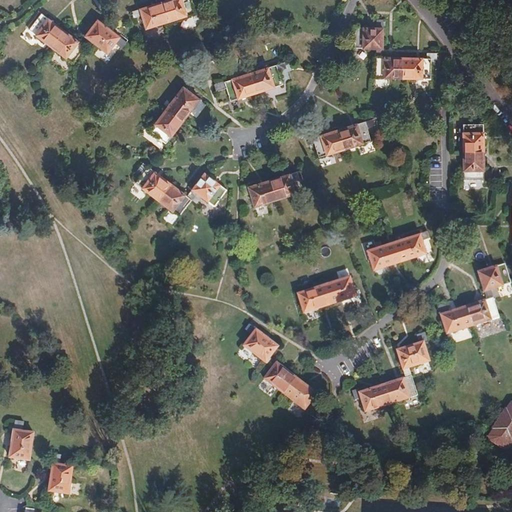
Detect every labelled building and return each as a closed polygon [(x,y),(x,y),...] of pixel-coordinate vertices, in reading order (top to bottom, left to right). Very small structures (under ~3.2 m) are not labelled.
[(168,0),(162,2),(169,22),(193,15),(188,0),(168,0)] [(169,22),(162,2),(130,12),(132,18),(140,15),(144,30),(169,22)] [(49,48),(61,31),(39,14),(26,31),(49,48)] [(82,38),(83,38),(89,42),(106,55),(114,44),(118,38),(95,21),(82,38)] [(373,49),(381,49),(381,21),(375,21),(375,29),(354,28),(353,49),(373,49)] [(75,42),(61,31),(49,48),(71,65),(89,42),(83,38),(78,44),(75,42)] [(80,35),(75,42),(78,44),(83,38),(82,38),(80,35)] [(125,44),(118,38),(114,44),(121,49),(125,44)] [(381,58),(381,49),(373,49),(374,78),(400,79),(400,59),(381,58)] [(425,59),(400,59),(400,79),(427,80),(427,61),(434,61),(434,55),(425,55),(425,59)] [(283,64),(249,75),(255,94),(281,86),(277,73),(285,71),(283,64)] [(255,94),(249,75),(213,86),(215,93),(225,90),(229,102),(255,94)] [(181,88),(164,110),(180,123),(197,101),(181,88)] [(197,118),(205,104),(198,100),(190,113),(197,118)] [(180,123),(164,110),(147,132),(163,144),(180,123)] [(372,120),(363,122),(365,128),(373,125),(372,120)] [(363,122),(337,131),(344,150),(369,142),(365,128),(363,122)] [(483,153),(482,125),(461,125),(462,153),(483,153)] [(337,131),(316,137),(311,138),(313,144),(317,158),(344,150),(337,131)] [(311,138),(316,137),(314,132),(304,135),(307,145),(313,144),(311,138)] [(483,153),(462,153),(462,180),(483,180),(483,153)] [(155,201),(168,184),(139,162),(135,167),(142,172),(133,184),(155,201)] [(295,173),(270,181),(277,200),(301,192),(295,173)] [(202,174),(189,191),(194,194),(212,208),(225,191),(202,174)] [(270,181),(247,188),(249,195),(253,208),(277,200),(270,181)] [(184,197),(168,184),(155,201),(177,217),(194,194),(189,191),(184,197)] [(249,195),(247,188),(246,184),(239,187),(242,197),(249,195)] [(425,232),(418,234),(420,242),(428,239),(425,232)] [(420,242),(418,234),(392,243),(398,262),(424,253),(420,242)] [(398,262),(392,243),(366,251),(372,270),(398,262)] [(477,273),(483,292),(490,289),(496,287),(510,283),(504,264),(477,273)] [(348,278),(322,286),(329,306),(355,298),(348,278)] [(329,306),(322,286),(295,294),(302,314),(329,306)] [(496,287),(490,289),(493,299),(499,297),(496,287)] [(490,289),(483,292),(485,301),(466,307),(472,327),(499,318),(493,299),(490,289)] [(440,316),(448,313),(446,304),(437,307),(440,316)] [(472,327),(466,307),(448,313),(440,316),(445,336),(472,327)] [(243,331),(250,337),(255,331),(247,325),(243,331)] [(255,331),(250,337),(242,348),(271,369),(275,364),(269,359),(277,348),(255,331)] [(423,343),(425,349),(430,347),(425,333),(415,336),(418,344),(423,343)] [(402,371),(409,369),(429,362),(425,349),(423,343),(418,344),(395,351),(402,371)] [(275,364),(271,369),(263,380),(283,396),(295,379),(275,364)] [(417,396),(409,369),(402,371),(404,379),(384,385),(391,405),(417,396)] [(295,379),(283,396),(304,411),(316,395),(295,379)] [(364,413),(391,405),(384,385),(359,394),(358,394),(360,400),(364,413)] [(354,402),(360,400),(358,394),(359,394),(358,390),(351,393),(354,402)] [(504,411),(491,430),(493,431),(489,437),(489,441),(501,449),(505,449),(510,442),(511,443),(511,440),(511,404),(505,412),(504,411)] [(23,423),(14,422),(8,458),(28,461),(33,434),(21,432),(23,423)] [(71,468),(51,465),(48,492),(68,495),(71,468)]
